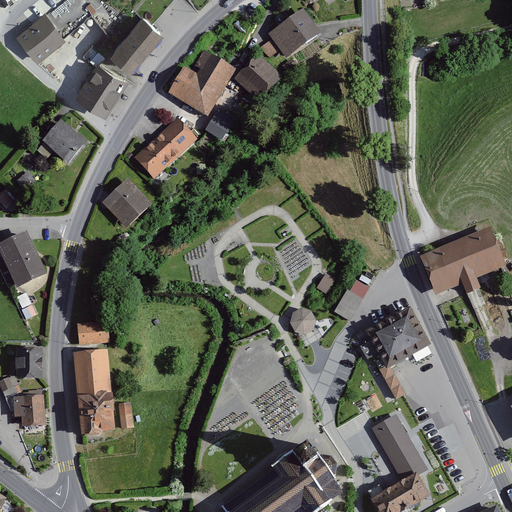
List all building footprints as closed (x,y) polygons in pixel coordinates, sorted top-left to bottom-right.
[(302,12),(266,36),(269,40),(274,47),(284,62),(319,37),(302,12)] [(108,52),(129,70),(161,34),(140,16),(108,52)] [(17,41),(37,62),(63,37),(44,17),(17,41)] [(265,52),(274,47),(269,40),(260,45),(265,52)] [(257,56),(233,80),(256,104),(281,80),(257,56)] [(183,68),(167,96),(207,119),(235,72),(207,57),(196,76),(183,68)] [(73,98),(103,118),(127,83),(97,62),(73,98)] [(205,131),(222,144),(237,123),(220,110),(205,131)] [(176,120),(132,160),(152,182),(196,142),(176,120)] [(67,167),(86,145),(59,122),(40,144),(67,167)] [(127,181),(101,205),(124,229),(150,206),(127,181)] [(0,195),(0,205),(4,211),(13,204),(3,192),(0,195)] [(421,257),(437,293),(465,281),(470,293),(480,289),(474,277),(505,263),(490,227),(421,257)] [(18,289),(48,276),(28,233),(6,243),(0,245),(0,248),(6,262),(18,289)] [(325,273),(318,288),(328,292),(335,277),(325,273)] [(351,291),(364,298),(370,288),(357,281),(351,291)] [(361,300),(362,299),(346,290),(333,313),(348,322),(349,321),(361,300)] [(29,294),(21,297),(25,309),(34,305),(29,294)] [(364,336),(359,339),(365,350),(367,349),(378,369),(384,379),(389,389),(394,399),(405,393),(400,384),(394,374),(389,363),(409,352),(429,342),(408,302),(385,314),(364,325),(368,334),(364,336)] [(315,313),(307,307),(297,308),(291,316),(292,326),(300,332),(310,331),(316,323),(315,313)] [(76,325),(78,346),(108,343),(105,322),(76,325)] [(15,380),(40,380),(40,369),(40,359),(40,349),(15,349),(15,380)] [(106,350),(73,353),(77,401),(78,413),(78,415),(80,435),(99,433),(113,432),(111,410),(110,399),(106,350)] [(8,378),(0,381),(0,382),(4,391),(12,387),(8,378)] [(43,427),(43,396),(43,390),(20,390),(20,396),(11,396),(11,417),(20,417),(20,427),(43,427)] [(118,404),(120,428),(133,427),(130,402),(118,404)] [(404,481),(416,474),(425,469),(395,416),(374,428),(404,481)] [(315,511),(321,508),(329,502),(317,486),(330,477),(333,474),(335,471),(337,460),(329,449),(317,449),(315,450),(314,451),(305,438),(290,449),(289,448),(281,454),(268,463),(272,468),(219,507),(223,511),(302,511),(304,511),(315,511)] [(373,499),(380,511),(397,511),(406,507),(428,495),(416,474),(404,481),(373,499)]
